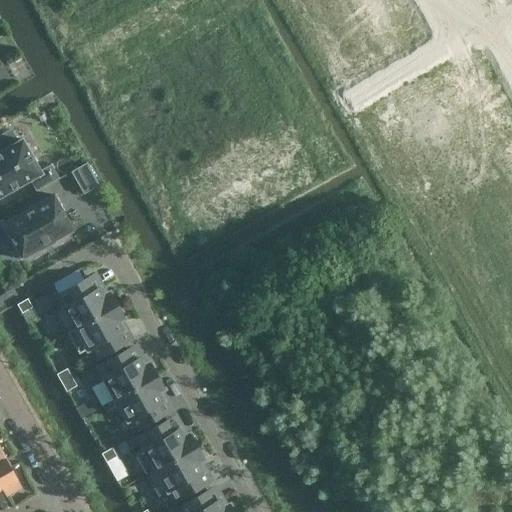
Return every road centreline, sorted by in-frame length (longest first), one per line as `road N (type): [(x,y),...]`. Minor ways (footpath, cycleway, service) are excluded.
road 1 (residential): [(255,511),(104,245),(0,303)]
road 2 (residential): [(74,511),(0,378)]
